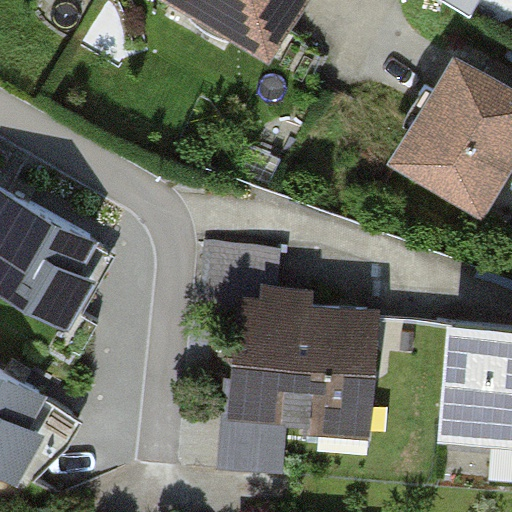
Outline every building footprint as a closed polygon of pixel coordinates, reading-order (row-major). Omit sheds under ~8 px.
[(296,0),(190,0),(269,46),(296,0)] [(478,0),(456,0),(473,9),(478,0)] [(511,152),(511,82),(460,52),(399,153),(482,202),(511,152)] [(111,242),(0,181),(0,275),(65,311),(54,331),(87,349),(104,318),(77,303),(111,242)] [(242,428),(378,437),(387,307),(324,303),(325,285),(273,282),(272,300),(251,298),(242,428)] [(511,320),(454,317),(443,435),(511,439),(511,320)] [(76,410),(0,369),(0,465),(36,485),(76,410)]
